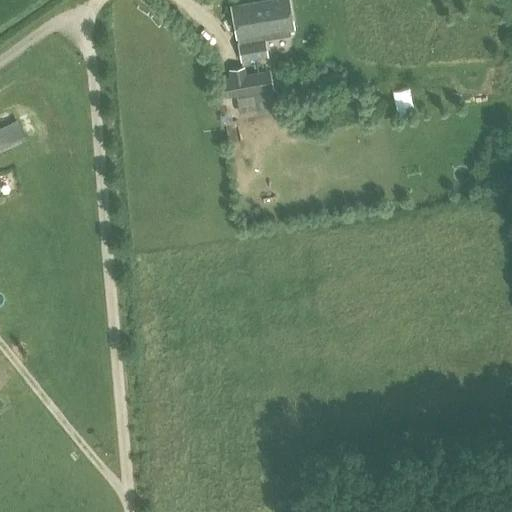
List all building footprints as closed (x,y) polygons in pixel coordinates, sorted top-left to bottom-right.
[(270,0),(233,6),(238,35),(295,25),(290,0),(270,0)] [(222,77),(227,111),(276,103),(271,69),(246,73),(245,65),(231,68),(233,75),(222,77)] [(256,114),(233,116),(234,126),(257,124),(256,114)] [(0,127),(0,148),(24,138),(35,133),(27,116),(16,121),(0,127)] [(33,142),(15,150),(25,171),(43,163),(33,142)]
